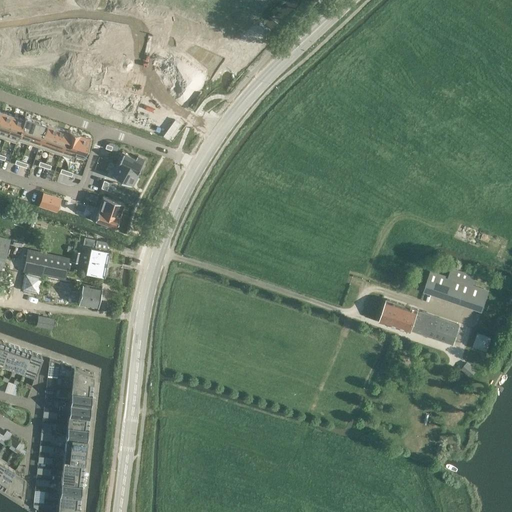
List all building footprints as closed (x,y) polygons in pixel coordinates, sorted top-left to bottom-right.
[(2,112),(0,117),(0,137),(5,139),(13,115),(2,112)] [(13,115),(5,139),(15,143),(23,119),(17,117),(14,116),(15,116),(13,115)] [(23,119),(15,143),(16,143),(17,140),(28,144),(36,120),(24,116),(23,119)] [(36,120),(28,144),(39,147),(47,124),(47,123),(36,120)] [(47,124),(39,147),(48,150),(49,151),(57,127),(51,125),(48,124),(47,124)] [(57,127),(49,151),(60,155),(68,131),(66,130),(64,130),(64,129),(57,127)] [(68,131),(60,155),(72,158),(72,156),(79,135),(80,134),(69,130),(68,130),(68,131)] [(79,135),(72,156),(83,160),(90,138),(79,135)] [(120,163),(119,163),(139,174),(146,160),(138,156),(137,158),(125,152),(120,163)] [(133,185),(139,174),(119,163),(113,174),(133,185)] [(99,205),(99,207),(120,214),(120,212),(121,210),(121,208),(122,206),(123,203),(117,201),(114,200),(102,196),(102,198),(99,205)] [(91,216),(90,218),(107,224),(106,227),(107,227),(113,229),(114,229),(116,224),(120,214),(99,207),(94,206),(93,209),(91,216)] [(10,240),(0,237),(0,269),(1,270),(10,240)] [(76,240),(73,250),(81,252),(84,242),(76,240)] [(81,252),(80,258),(87,259),(106,263),(109,250),(90,247),(89,254),(81,252)] [(27,250),(23,272),(46,276),(64,280),(68,258),(27,250)] [(73,250),(71,260),(79,262),(80,258),(81,252),(73,250)] [(79,262),(79,263),(86,265),(85,272),(103,276),(106,263),(87,259),(80,258),(79,262)] [(448,279),(431,273),(424,294),(483,314),(490,293),(472,287),(475,278),(451,270),(448,279)] [(82,284),(78,304),(96,307),(97,307),(101,288),(82,284)] [(418,310),(386,299),(379,321),(410,332),(411,331),(452,345),(459,325),(418,311),(418,310)] [(53,319),(38,316),(36,326),(52,328),(53,319)] [(487,350),(492,337),(479,331),(473,344),(487,350)] [(9,345),(0,341),(0,362),(2,363),(9,345)] [(9,345),(2,363),(2,364),(13,368),(20,348),(9,345)] [(30,352),(20,348),(13,368),(23,372),(30,352)] [(30,352),(23,372),(34,376),(41,356),(30,352)] [(476,371),(467,362),(461,368),(470,377),(476,371)] [(71,380),(92,382),(93,374),(71,366),(69,380),(71,380)] [(71,380),(70,391),(91,393),(92,382),(71,380)] [(90,405),(91,393),(70,391),(69,402),(90,405)] [(69,402),(67,414),(89,416),(90,405),(69,402)] [(87,427),(89,416),(67,414),(66,425),(87,427)] [(66,425),(65,436),(86,439),(87,427),(66,425)] [(65,436),(64,448),(85,450),(86,439),(65,436)] [(85,450),(64,448),(63,459),(84,461),(85,450)] [(63,459),(61,470),(82,473),(84,461),(63,459)] [(0,485),(3,487),(14,470),(5,464),(0,471),(0,485)] [(24,476),(14,470),(3,487),(21,499),(24,476)] [(60,482),(81,484),(82,473),(61,470),(60,482)] [(56,493),(59,493),(80,495),(81,484),(60,482),(58,481),(56,493)] [(59,493),(58,504),(79,507),(80,495),(59,493)]
